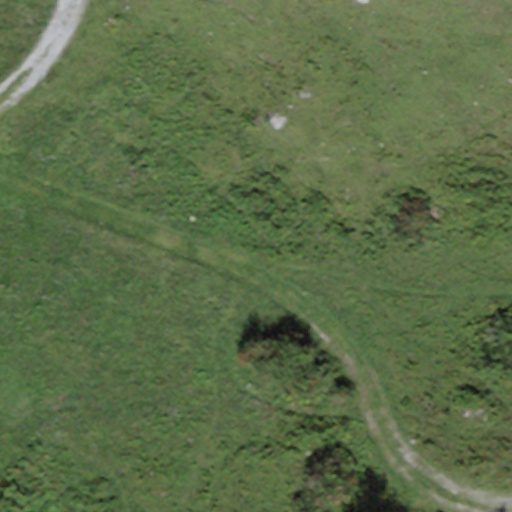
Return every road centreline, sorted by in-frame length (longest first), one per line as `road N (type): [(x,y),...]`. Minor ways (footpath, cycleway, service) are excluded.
road 1 (track): [(511,502),(474,502),(413,470),(337,345),(228,265),(0,173)]
road 2 (track): [(0,98),(31,73),(75,0)]
